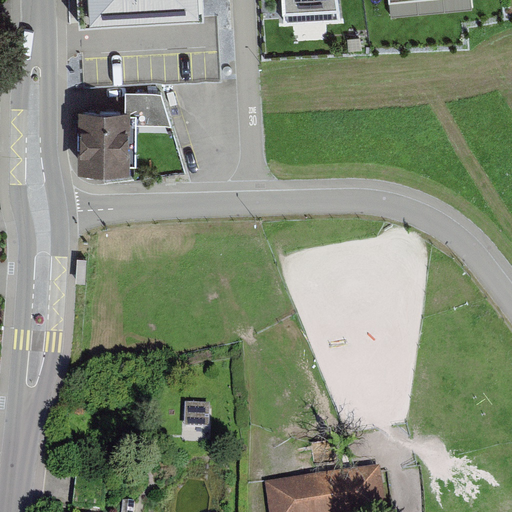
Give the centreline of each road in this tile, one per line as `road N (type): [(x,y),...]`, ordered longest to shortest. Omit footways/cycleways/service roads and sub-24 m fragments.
road 1 (tertiary): [(16,511),(39,341),(41,210)]
road 2 (residential): [(258,203),(348,200),(431,219),(460,238),(511,300)]
road 3 (residential): [(41,210),(258,203)]
road 4 (tertiary): [(41,210),(35,0)]
road 5 (residential): [(258,203),(247,0)]
